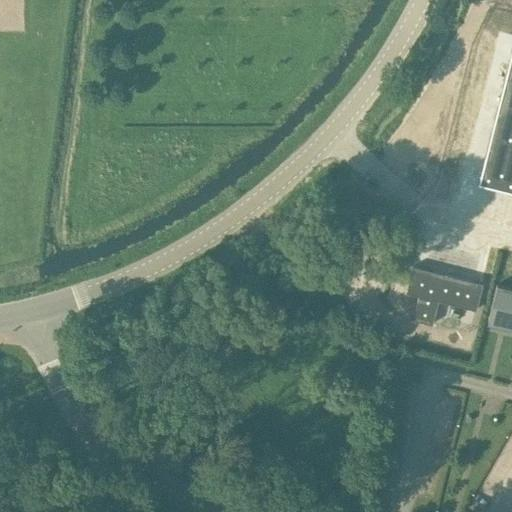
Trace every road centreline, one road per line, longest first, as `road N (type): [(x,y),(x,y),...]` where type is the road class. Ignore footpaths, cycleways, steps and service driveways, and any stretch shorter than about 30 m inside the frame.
road 1 (tertiary): [(14,317),(127,281),(265,201),(320,153),(384,77),(428,0)]
road 2 (unclassified): [(221,511),(83,437),(14,317)]
